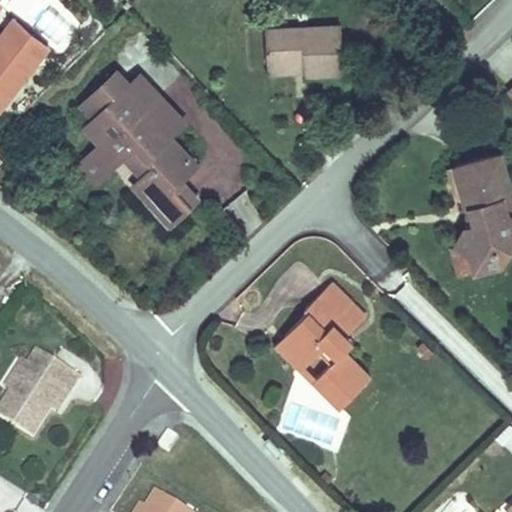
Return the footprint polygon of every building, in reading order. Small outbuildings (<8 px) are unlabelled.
[(0,108),(47,42),(6,17),(0,25),(0,108)] [(329,28),(251,23),(248,60),(289,63),(287,78),(324,81),(329,28)] [(103,65),(91,53),(57,86),(69,98),(58,108),(71,121),(51,140),(71,162),(98,136),(115,154),(106,163),(149,209),(180,179),(161,159),(177,144),(149,114),(164,100),(118,51),(103,65)] [(289,63),(248,60),(246,76),(287,78),(289,63)] [(504,188),(494,150),(446,163),(457,203),(465,205),(464,214),(452,216),(441,244),(452,278),(508,263),(511,255),(511,219),(502,222),(495,191),(504,188)] [(511,219),(511,210),(504,188),(495,191),(502,222),(511,219)] [(331,279),(279,327),(319,369),(303,384),(328,411),(362,380),(344,362),(332,348),(348,333),(365,316),(331,279)] [(319,369),(279,327),(263,341),(303,384),(319,369)] [(361,346),(348,333),(332,348),(344,362),(361,346)] [(18,394),(5,418),(42,438),(59,408),(71,386),(77,389),(85,375),(42,351),(34,365),(18,394)] [(18,394),(34,365),(28,361),(12,390),(18,394)] [(71,386),(59,408),(65,412),(77,389),(71,386)] [(170,434),(161,448),(169,454),(179,439),(170,434)] [(224,458),(212,465),(227,489),(239,481),(224,458)] [(188,511),(166,498),(156,511),(188,511)] [(511,511),(511,501),(498,511),(511,511)]
